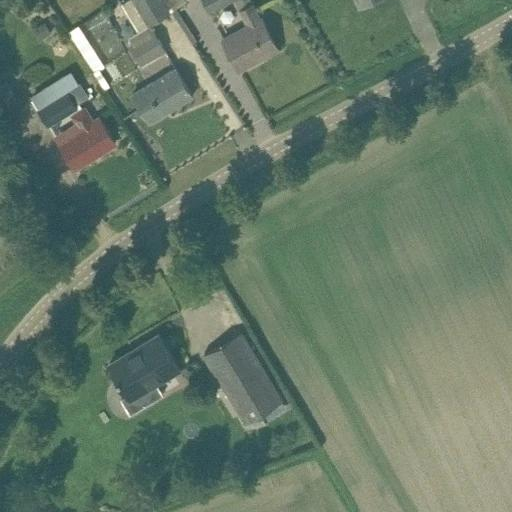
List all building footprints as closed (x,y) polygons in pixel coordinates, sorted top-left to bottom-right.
[(132,0),(144,19),(148,25),(151,23),(150,23),(173,9),(166,0),(132,0)] [(203,0),(210,13),(234,0),(203,0)] [(246,26),(224,38),(240,68),(278,48),(263,18),(260,19),(253,5),(239,12),(246,26)] [(69,28),(92,70),(127,51),(105,9),(69,28)] [(148,25),(129,36),(132,41),(127,44),(140,65),(166,49),(151,23),(148,25)] [(194,95),(183,78),(177,67),(134,93),(149,118),(168,107),(170,110),(194,95)] [(70,69),(30,95),(49,124),(78,106),(69,90),(80,83),(70,69)] [(116,141),(106,124),(101,117),(93,122),(85,110),(73,117),(81,130),(61,142),(76,166),(116,141)] [(283,399),(252,347),(242,330),(205,352),(246,421),(283,399)] [(180,367),(170,350),(160,333),(143,343),(145,346),(113,364),(111,362),(110,362),(131,397),(180,367)] [(157,383),(131,397),(136,407),(163,393),(157,383)]
